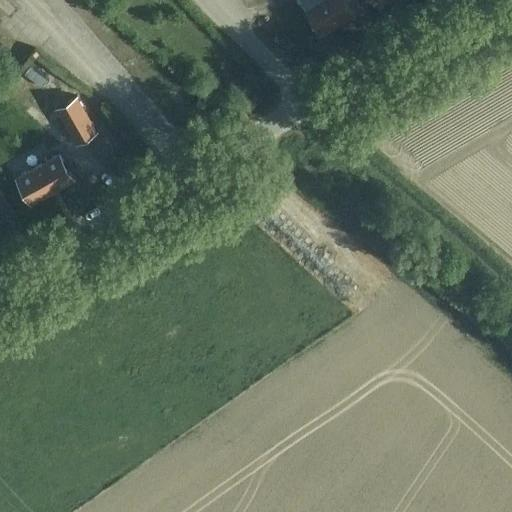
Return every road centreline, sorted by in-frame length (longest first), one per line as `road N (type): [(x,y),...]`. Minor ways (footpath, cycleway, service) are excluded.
road 1 (tertiary): [(0,287),(307,113)]
road 2 (tertiary): [(307,113),(501,0)]
road 3 (unclassified): [(307,113),(214,0)]
